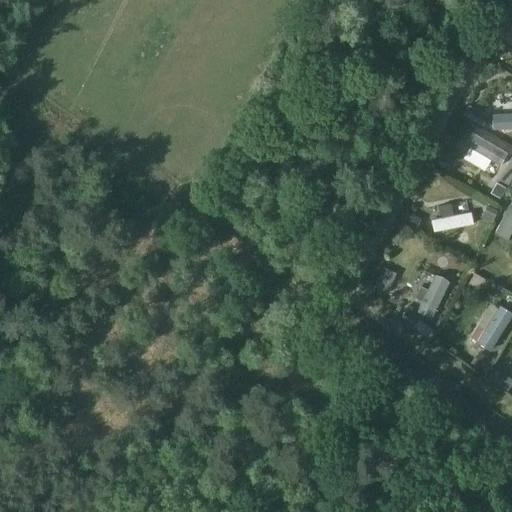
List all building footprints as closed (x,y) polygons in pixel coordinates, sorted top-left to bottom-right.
[(511,105),(501,106),(501,114),(491,115),(491,128),(511,126),(511,105)] [(471,132),(463,145),(466,146),(488,159),(499,166),(506,153),(471,132)] [(511,173),(510,172),(498,190),(507,196),(511,188),(511,173)] [(511,199),(494,233),(507,239),(511,230),(511,199)] [(470,213),(452,217),(449,205),(439,207),(441,219),(431,221),(433,232),(472,224),(470,213)] [(429,235),(431,247),(471,238),(469,226),(429,235)] [(420,287),(414,298),(421,302),(417,311),(431,318),(448,282),(434,276),(427,290),(420,287)] [(511,314),(511,313),(499,306),(484,330),(477,326),(474,332),(480,336),(476,342),(490,350),(511,314)]
